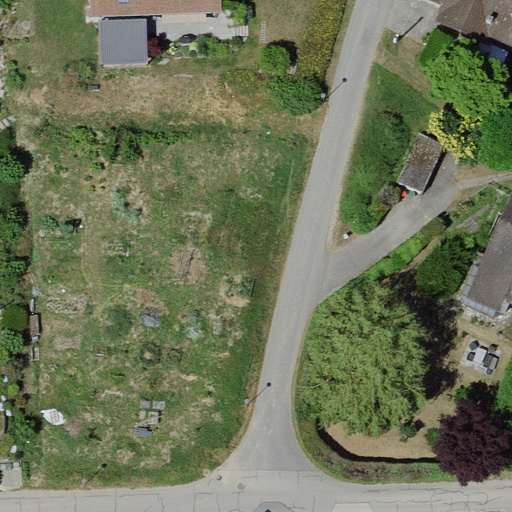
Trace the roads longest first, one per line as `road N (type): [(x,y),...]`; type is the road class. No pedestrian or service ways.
road 1 (residential): [(378,0),(316,203),(251,498)]
road 2 (residential): [(251,498),(511,496)]
road 3 (residential): [(0,506),(251,498)]
